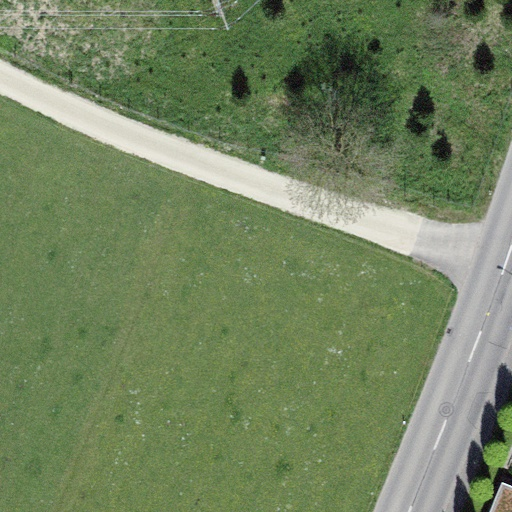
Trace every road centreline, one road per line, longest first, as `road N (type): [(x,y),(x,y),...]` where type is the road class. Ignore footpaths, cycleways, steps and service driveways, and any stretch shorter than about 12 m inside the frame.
road 1 (track): [(0,81),(225,175),(511,265)]
road 2 (tertiary): [(511,277),(415,511)]
